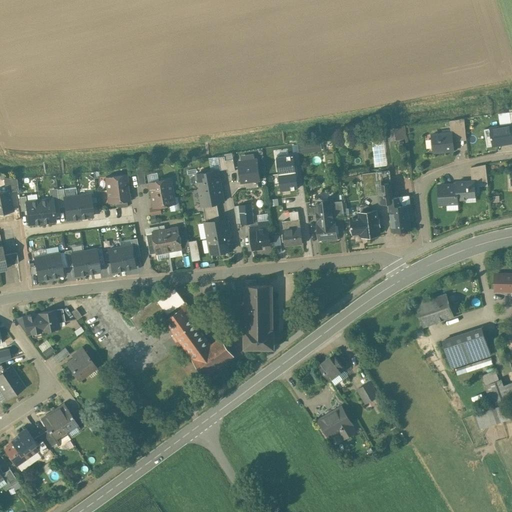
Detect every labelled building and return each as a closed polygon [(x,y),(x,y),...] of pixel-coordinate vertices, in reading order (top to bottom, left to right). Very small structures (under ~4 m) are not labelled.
[(451,120),(452,132),(453,141),(467,140),(464,119),(451,120)] [(511,124),(492,127),(495,145),(511,141),(511,124)] [(391,129),(393,140),(406,137),(403,126),(391,129)] [(384,130),(370,132),(375,167),(388,165),(384,140),(386,140),(384,130)] [(452,132),(432,134),(434,153),(454,150),(453,141),(452,132)] [(321,140),(298,141),(299,153),(321,151),(321,140)] [(294,154),(276,157),(278,173),(296,170),(294,154)] [(225,157),(219,158),(221,171),(227,170),(226,161),(225,157)] [(227,170),(228,173),(236,172),(234,160),(226,161),(227,170)] [(257,160),(239,163),(242,182),(246,182),(258,180),(260,180),(257,160)] [(486,164),(471,167),(472,181),(475,181),(475,186),(489,185),(486,164)] [(144,165),(129,167),(130,173),(138,172),(139,184),(146,183),(144,165)] [(376,172),(377,184),(391,183),(389,170),(376,172)] [(218,171),(197,175),(200,191),(221,187),(218,171)] [(296,172),(279,174),(281,191),(298,188),(296,172)] [(376,172),(363,173),(366,196),(378,195),(377,184),(376,172)] [(128,174),(105,176),(107,190),(128,187),(128,181),(129,181),(128,174)] [(6,177),(8,188),(9,187),(9,190),(18,188),(17,178),(6,177)] [(171,177),(149,181),(150,189),(151,189),(152,194),(173,190),(171,177)] [(259,187),(258,180),(246,182),(247,189),(259,187)] [(457,182),(457,184),(458,199),(467,198),(467,196),(476,195),(475,186),(475,181),(472,181),(457,182)] [(378,195),(380,203),(390,201),(393,201),(393,197),(391,183),(377,184),(378,195)] [(457,184),(439,185),(440,204),(458,203),(458,199),(457,184)] [(8,188),(0,189),(0,213),(13,211),(9,190),(9,187),(8,188)] [(129,192),(128,187),(107,190),(109,203),(115,202),(127,200),(131,200),(130,192),(129,192)] [(224,202),(221,187),(200,191),(203,206),(204,206),(217,204),(224,202)] [(59,207),(65,206),(64,197),(63,188),(57,189),(58,198),(59,207)] [(176,203),(173,190),(152,194),(153,200),(152,200),(154,208),(176,203)] [(79,218),(92,216),(90,194),(77,196),(79,218)] [(390,201),(390,207),(405,204),(405,200),(410,199),(409,195),(393,197),(393,201),(390,201)] [(66,219),(79,218),(77,196),(64,197),(65,206),(66,219)] [(42,222),(55,221),(54,213),(52,199),(39,200),(42,222)] [(331,199),(306,202),(308,216),(317,215),(318,224),(334,222),(333,217),(331,202),(331,199)] [(405,204),(390,207),(393,230),(410,228),(409,219),(412,219),(410,199),(405,200),(405,204)] [(29,224),(42,222),(39,200),(26,202),(27,210),(29,224)] [(342,201),(331,202),(333,217),(344,216),(342,201)] [(220,220),(217,204),(204,206),(207,223),(220,220)] [(251,205),(240,206),(243,224),(253,223),(251,205)] [(151,208),(152,214),(164,212),(163,206),(151,208)] [(290,212),(290,216),(291,220),(295,219),(299,219),(299,211),(290,212)] [(377,211),(362,213),(359,213),(360,214),(360,217),(352,218),(351,218),(351,219),(352,225),(351,225),(352,227),(353,233),(353,234),(354,233),(362,232),(362,235),(363,236),(364,236),(363,236),(379,234),(379,233),(378,226),(379,225),(378,219),(377,219),(377,211)] [(227,219),(220,220),(207,223),(206,223),(209,239),(230,235),(227,219)] [(335,222),(334,222),(318,224),(317,224),(319,240),(328,239),(328,240),(337,239),(335,222)] [(292,229),(284,230),(286,246),(303,243),(300,223),(299,223),(292,224),(292,229)] [(171,229),(166,230),(170,251),(183,248),(183,247),(180,231),(179,226),(171,227),(171,229)] [(258,227),(251,228),(253,249),(271,247),(269,229),(258,230),(258,227)] [(187,229),(180,231),(183,247),(190,246),(187,229)] [(152,231),(153,233),(156,253),(170,251),(166,230),(161,231),(160,230),(152,231)] [(147,234),(151,254),(156,253),(153,233),(147,234)] [(233,250),(230,235),(209,239),(212,254),(233,250)] [(131,239),(132,245),(133,245),(135,257),(141,256),(137,238),(131,239)] [(3,245),(0,245),(0,269),(1,270),(0,267),(6,266),(7,269),(8,268),(7,264),(5,254),(3,245)] [(133,245),(132,245),(120,247),(124,269),(137,267),(135,257),(133,245)] [(112,271),(124,269),(120,247),(108,250),(112,271)] [(99,265),(105,264),(102,248),(96,249),(99,265)] [(87,273),(100,271),(96,249),(83,251),(87,273)] [(67,267),(73,265),(71,254),(72,254),(71,250),(64,251),(67,267)] [(18,251),(5,254),(7,264),(19,262),(18,251)] [(75,275),(87,273),(83,251),(72,254),(71,254),(73,265),(75,275)] [(50,277),(63,275),(59,253),(46,255),(50,277)] [(38,279),(50,277),(46,255),(34,258),(38,279)] [(462,272),(441,279),(446,292),(447,296),(461,291),(464,298),(471,296),(462,272)] [(508,287),(511,287),(511,272),(494,273),(494,289),(508,289),(508,287)] [(245,348),(274,348),(273,331),(272,331),(272,285),(246,285),(246,330),(245,330),(245,348)] [(473,303),(471,296),(464,298),(461,291),(447,296),(446,292),(415,303),(423,326),(454,315),(452,310),(473,303)] [(166,319),(187,305),(179,294),(176,296),(174,292),(161,301),(158,298),(129,318),(135,326),(156,311),(159,315),(162,313),(166,319)] [(187,305),(166,319),(165,320),(176,335),(183,344),(193,358),(193,359),(205,376),(233,355),(221,339),(211,345),(189,316),(193,313),(187,305)] [(63,308),(56,310),(58,323),(65,321),(63,308)] [(38,312),(38,313),(42,330),(42,331),(59,328),(59,327),(66,325),(65,321),(58,323),(56,310),(56,309),(38,312)] [(76,309),(71,312),(77,320),(82,316),(76,309)] [(38,313),(23,316),(27,333),(42,330),(38,313)] [(23,316),(15,318),(27,333),(23,316)] [(416,340),(432,334),(429,327),(413,333),(416,340)] [(482,328),(473,331),(478,346),(487,343),(482,328)] [(473,331),(451,338),(456,353),(478,346),(473,331)] [(501,333),(493,336),(500,362),(509,359),(501,333)] [(38,345),(45,356),(54,350),(47,339),(38,345)] [(492,359),(487,343),(478,346),(456,353),(452,355),(457,371),(492,359)] [(70,353),(66,347),(54,356),(58,362),(70,353)] [(74,357),(67,362),(80,379),(96,366),(88,357),(90,356),(83,347),(72,355),(74,357)] [(0,362),(11,358),(10,354),(9,349),(7,350),(4,350),(0,350),(0,362)] [(333,354),(319,365),(329,379),(333,376),(344,368),(333,354)] [(482,370),(487,384),(500,379),(495,365),(482,370)] [(0,373),(0,385),(9,398),(24,387),(10,367),(6,370),(0,373)] [(351,379),(344,368),(333,376),(341,387),(351,379)] [(368,379),(356,386),(366,404),(379,396),(368,379)] [(500,379),(487,384),(496,405),(505,402),(508,401),(502,385),(500,379)] [(511,381),(502,385),(508,401),(511,399),(511,381)] [(496,405),(471,414),(477,430),(511,418),(505,402),(496,405)] [(59,409),(54,412),(67,433),(78,427),(80,430),(82,429),(81,427),(72,414),(66,404),(58,408),(59,409)] [(82,407),(72,414),(81,427),(91,421),(82,407)] [(341,407),(320,419),(329,437),(339,431),(343,437),(354,431),(350,424),(351,423),(341,407)] [(42,419),(48,429),(57,443),(58,444),(60,443),(58,439),(67,433),(54,412),(49,415),(49,414),(42,419)] [(48,429),(40,435),(49,448),(50,448),(57,443),(48,429)] [(10,446),(6,449),(17,465),(36,451),(37,450),(31,441),(26,434),(15,441),(13,441),(10,443),(10,446)] [(40,435),(31,441),(37,450),(36,451),(41,456),(50,449),(50,448),(49,448),(40,435)] [(9,470),(4,473),(11,485),(17,481),(9,470)]
